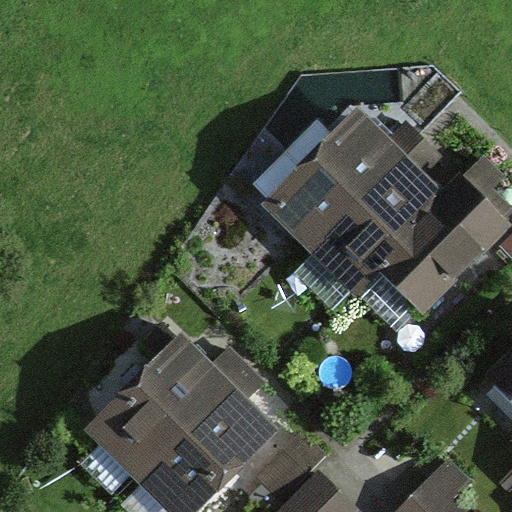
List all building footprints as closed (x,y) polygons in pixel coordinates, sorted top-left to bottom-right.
[(317,251),(402,166),(358,122),(273,207),(317,251)] [(440,204),(402,166),(317,251),(362,296),(387,271),(418,239),(412,233),(440,204)] [(418,239),(387,271),(426,310),(503,232),(458,187),(440,204),(412,233),(418,239)] [(142,479),(225,396),(183,353),(100,437),(142,479)] [(511,400),(511,368),(496,385),(511,400)] [(175,511),(194,511),(268,438),(225,396),(142,479),(175,511)] [(461,511),(450,500),(470,480),(451,461),(402,511),(461,511)] [(359,511),(362,509),(323,471),(281,511),(359,511)]
